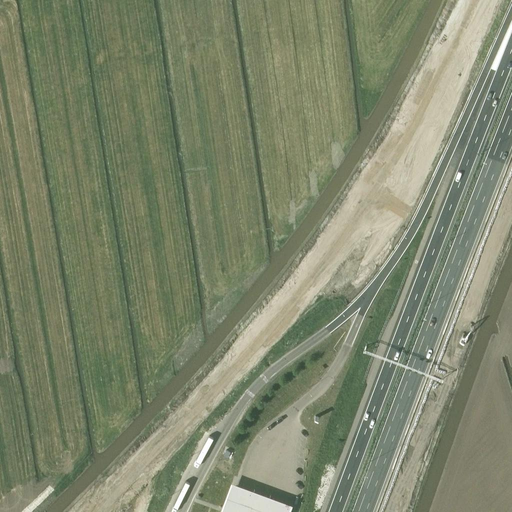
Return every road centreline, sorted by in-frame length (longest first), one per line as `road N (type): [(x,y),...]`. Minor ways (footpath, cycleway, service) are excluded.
road 1 (motorway): [(470,89),(407,187),(202,389),(93,511)]
road 2 (motorway): [(511,47),(334,511)]
road 3 (motorway): [(362,511),(511,117)]
road 4 (motorway): [(511,19),(444,164)]
road 5 (motorway): [(444,164),(372,293)]
